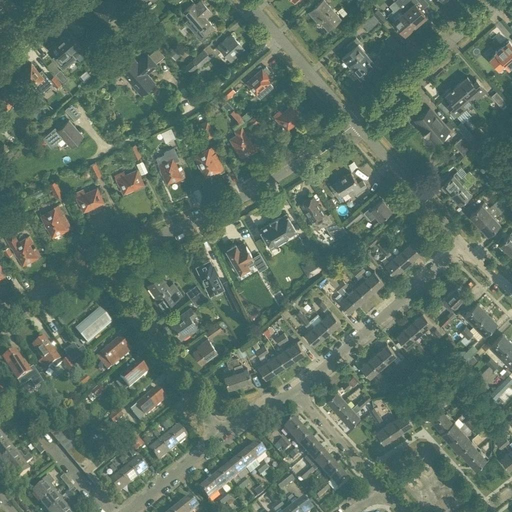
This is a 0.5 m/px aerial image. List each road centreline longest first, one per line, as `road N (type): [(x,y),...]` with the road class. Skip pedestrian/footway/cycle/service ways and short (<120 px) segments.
road 1 (residential): [(100,263),(244,197),(355,123)]
road 2 (residential): [(294,392),(464,247)]
road 3 (residential): [(222,436),(100,263)]
road 4 (residential): [(355,123),(499,0)]
road 5 (residential): [(464,247),(355,123)]
road 6 (residential): [(355,123),(246,0)]
road 7 (residential): [(380,488),(294,392)]
road 8 (residential): [(128,511),(222,436)]
